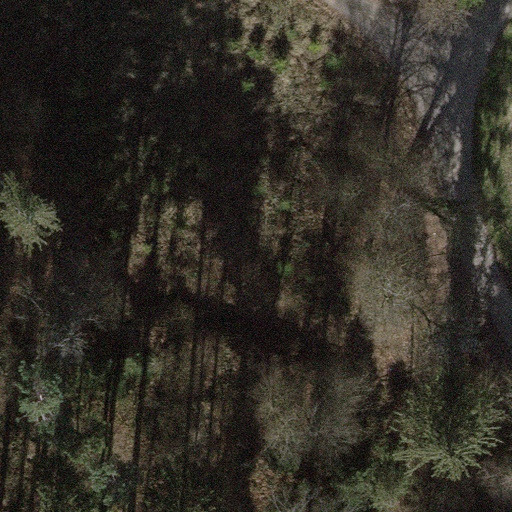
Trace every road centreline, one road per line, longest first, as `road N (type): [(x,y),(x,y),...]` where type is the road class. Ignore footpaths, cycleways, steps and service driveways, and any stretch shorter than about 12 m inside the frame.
road 1 (track): [(511,316),(459,183),(461,85),(504,0)]
road 2 (track): [(337,0),(461,85)]
